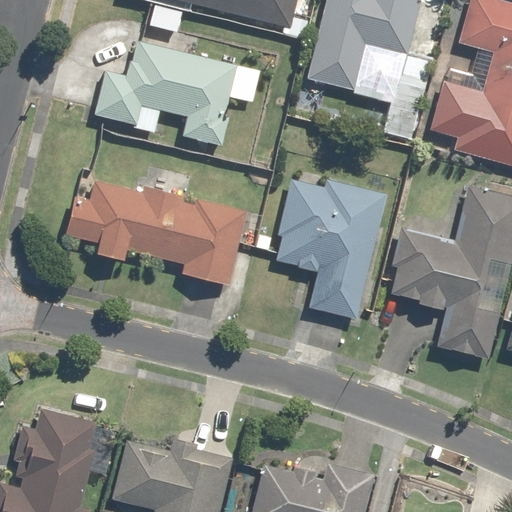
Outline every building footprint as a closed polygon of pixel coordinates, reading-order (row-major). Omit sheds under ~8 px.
[(171,0),(285,28),(292,0),(171,0)] [(319,0),(300,80),(386,101),(378,133),(408,141),(429,55),(406,49),(418,0),(319,0)] [(511,0),(464,0),(452,43),(488,53),(467,126),(511,138),(511,0)] [(249,102),(256,70),(130,40),(122,75),(99,69),(87,118),(150,133),(155,112),(181,118),(177,136),(217,146),(229,97),(249,102)] [(225,286),(243,210),(137,185),(136,190),(88,178),(83,198),(69,195),(60,233),(91,241),(88,254),(116,260),(118,250),(178,264),(175,274),(225,286)] [(304,308),(352,319),(383,193),(320,178),(318,187),(286,179),(272,235),(276,236),(270,260),(313,270),(304,308)] [(484,358),(511,241),(511,195),(463,184),(449,239),(395,225),(385,266),(390,267),(382,297),(439,311),(431,345),(484,358)] [(511,307),(500,351),(511,354),(511,307)] [(0,483),(0,511),(90,511),(92,509),(77,505),(86,470),(101,474),(113,428),(34,408),(29,426),(18,423),(2,484),(0,483)] [(149,511),(214,511),(228,457),(167,442),(165,450),(122,439),(107,499),(150,509),(149,511)] [(360,511),(370,474),(321,462),(317,477),(259,463),(246,511),(360,511)]
